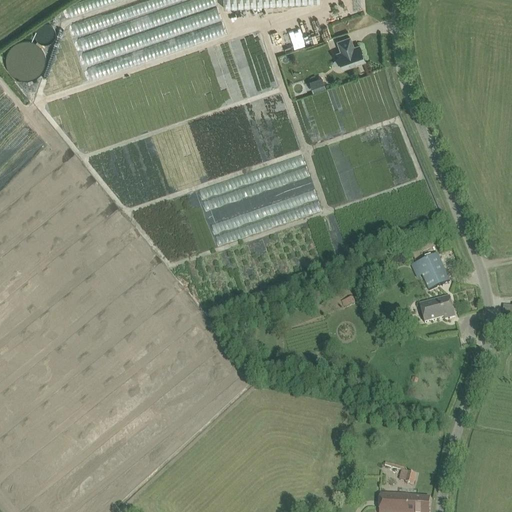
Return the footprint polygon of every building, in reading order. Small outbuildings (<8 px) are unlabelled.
[(342,68),(364,61),(359,45),(352,47),(351,44),(352,43),(350,37),(337,41),(341,51),(337,53),(342,68)] [(449,281),(438,255),(418,264),(429,290),(449,281)] [(455,317),(450,298),(420,306),(425,323),(445,318),(445,320),(455,317)] [(511,307),(504,306),(503,314),(511,315),(511,322),(504,321),(502,336),(511,336),(511,307)] [(364,376),(367,367),(357,363),(354,373),(364,376)] [(408,472),(405,482),(414,485),(417,475),(408,472)] [(428,511),(429,498),(429,497),(408,496),(408,495),(381,494),(380,511),(428,511)]
